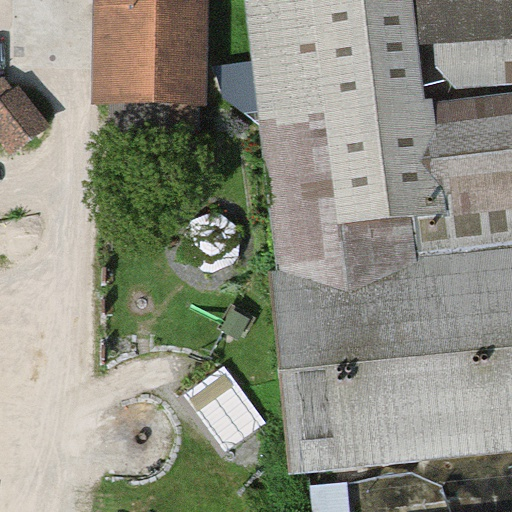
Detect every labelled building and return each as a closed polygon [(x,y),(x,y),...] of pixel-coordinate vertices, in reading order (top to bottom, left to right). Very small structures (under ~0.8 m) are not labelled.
[(214,0),(100,0),(96,130),(211,133),(214,0)] [(414,0),(242,0),(271,277),(511,252),(511,107),(426,116),(414,0)] [(511,0),(420,0),(425,65),(511,58),(511,0)] [(0,109),(0,129),(23,157),(59,127),(26,88),(0,109)] [(511,259),(274,288),(298,492),(511,466),(511,259)]
